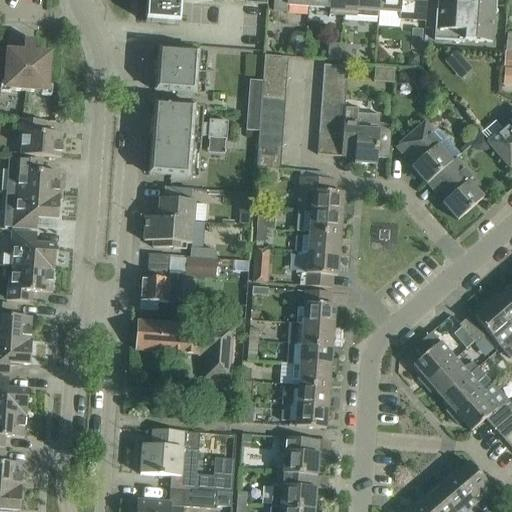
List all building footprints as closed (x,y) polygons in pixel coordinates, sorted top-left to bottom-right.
[(146,0),(145,23),(179,25),(180,0),(206,0),(212,0),(146,0)] [(287,6),(308,8),(308,0),(273,0),(272,11),(287,12),(287,6)] [(329,15),(343,16),(343,0),(308,0),(308,8),(329,9),(329,15)] [(377,18),(378,12),(378,0),(343,0),(343,16),(377,18)] [(378,0),(378,12),(379,12),(378,26),(398,28),(398,19),(425,21),(426,0),(378,0)] [(463,43),(464,41),(466,0),(438,0),(438,11),(436,11),(434,41),(463,43)] [(466,0),(464,41),(492,43),(493,15),(496,15),(496,0),(466,0)] [(411,41),(410,51),(420,51),(421,41),(411,41)] [(328,44),(327,60),(340,61),(341,45),(328,44)] [(155,91),(204,95),(208,53),(158,49),(155,91)] [(33,53),(32,55),(32,60),(23,59),(24,53),(6,51),(3,85),(8,91),(41,93),(47,88),(51,55),(33,53)] [(456,51),(444,61),(460,79),(471,69),(456,51)] [(407,59),(407,65),(418,66),(418,55),(412,55),(407,59)] [(263,68),(287,69),(288,58),(264,56),(263,68)] [(322,77),(346,79),(347,67),(323,65),(322,77)] [(287,69),(263,68),(263,79),(286,81),(287,69)] [(511,69),(504,69),(503,86),(511,86),(511,69)] [(398,74),(398,85),(415,87),(416,75),(398,74)] [(322,77),(322,88),(346,90),(346,79),(322,77)] [(262,81),(262,90),(286,92),(286,81),(263,79),(262,81)] [(259,132),(259,123),(260,112),(261,101),(262,90),(262,81),(249,80),(245,131),(259,132)] [(345,101),(346,90),(322,88),(321,99),(345,101)] [(261,101),(285,103),(286,92),(262,90),(261,101)] [(321,99),(320,110),(344,112),(344,108),(345,101),(321,99)] [(260,112),(284,114),(285,103),(261,101),(260,112)] [(223,154),(224,142),(226,142),(227,122),(209,121),(208,125),(202,124),(203,107),(154,103),(149,175),(198,179),(201,137),(207,138),(207,141),(208,141),(207,153),(223,154)] [(376,165),(377,158),(388,159),(391,126),(379,125),(379,116),(358,114),(358,109),(344,108),(344,112),(343,123),(342,134),(342,146),(341,157),(342,157),(342,152),(354,153),(354,164),(376,165)] [(319,121),(343,123),(344,112),(320,110),(319,121)] [(511,111),(497,125),(502,131),(487,143),(511,171),(511,111)] [(259,123),(283,125),(284,114),(260,112),(259,123)] [(44,122),(20,120),(19,132),(22,132),(21,156),(60,158),(62,134),(43,133),(44,122)] [(318,133),(342,134),(343,123),(319,121),(318,133)] [(259,123),(259,132),(258,135),(282,136),(283,125),(259,123)] [(426,185),(430,181),(456,159),(459,155),(449,143),(449,139),(448,138),(444,138),(439,131),(435,131),(433,133),(424,123),(396,148),(404,158),(412,151),(420,160),(411,168),(426,185)] [(318,133),(318,144),(342,146),(342,134),(318,133)] [(282,136),(258,135),(258,146),(281,147),(282,136)] [(318,144),(317,155),(341,157),(342,146),(318,144)] [(281,147),(258,146),(257,157),(281,159),(281,147)] [(281,159),(257,157),(256,168),(267,169),(280,170),(281,159)] [(8,159),(6,193),(59,197),(59,196),(57,196),(59,173),(40,172),(41,161),(8,159)] [(473,179),(456,159),(430,181),(438,190),(435,193),(436,194),(443,187),(451,196),(442,204),(457,221),(483,199),(469,183),(473,179)] [(256,168),(255,179),(256,179),(258,179),(261,180),(265,177),(266,176),(267,169),(256,168)] [(296,212),(304,212),(341,215),(343,194),(334,193),(335,181),(299,178),(296,212)] [(59,197),(6,193),(3,228),(36,230),(37,219),(58,221),(59,197)] [(240,194),(239,202),(251,202),(251,194),(240,194)] [(159,200),(158,220),(193,222),(194,202),(159,200)] [(340,236),(341,215),(304,212),(303,228),(310,229),(309,233),(340,236)] [(240,214),(238,226),(248,227),(249,215),(240,214)] [(257,217),(256,229),(266,230),(267,218),(257,217)] [(191,245),(193,222),(158,220),(145,219),(144,242),(153,242),(153,248),(168,249),(169,249),(169,244),(191,245)] [(265,243),(266,230),(256,229),(255,242),(265,243)] [(13,267),(54,270),(56,246),(35,245),(36,234),(12,233),(11,244),(15,245),(13,267)] [(302,237),(301,253),(338,256),(340,236),(309,233),(309,238),(302,237)] [(191,250),(191,258),(215,260),(216,251),(191,250)] [(299,286),(311,287),(331,289),(332,276),(337,277),(338,256),(301,253),(296,253),(295,274),(300,274),(299,286)] [(147,266),(169,268),(169,257),(148,256),(147,266)] [(168,272),(169,268),(147,266),(147,277),(168,278),(168,272)] [(54,271),(54,270),(13,267),(11,289),(8,289),(7,301),(31,303),(32,292),(50,293),(52,271),(54,271)] [(253,267),(252,283),(263,284),(267,284),(268,268),(253,267)] [(168,272),(168,278),(168,280),(141,279),(140,302),(160,303),(180,304),(182,274),(168,272)] [(251,288),(251,296),(267,297),(268,289),(251,288)] [(511,295),(507,290),(498,298),(495,294),(488,300),(511,328),(511,295)] [(296,325),(333,327),(334,306),(330,306),(331,294),(305,292),(304,309),(297,309),(296,324),(296,325)] [(510,347),(511,344),(511,328),(488,300),(480,307),(484,311),(474,319),(497,346),(498,345),(510,359),(511,356),(511,350),(511,349),(510,347)] [(0,339),(31,342),(31,341),(29,341),(31,318),(12,317),(13,306),(0,304),(0,339)] [(484,337),(467,318),(459,326),(475,345),(484,337)] [(233,329),(150,323),(138,322),(135,351),(206,356),(204,379),(229,380),(233,329)] [(296,325),(296,324),(288,323),(286,344),(295,344),(295,345),(331,348),(333,327),(296,325)] [(248,329),(247,341),(258,342),(259,330),(248,329)] [(424,386),(454,360),(432,334),(414,350),(421,359),(413,366),(421,376),(417,379),(424,386)] [(30,365),(31,342),(0,339),(0,374),(8,375),(9,364),(30,365)] [(257,363),(258,342),(247,341),(246,362),(257,363)] [(286,365),(293,365),(330,368),(331,348),(295,345),(288,344),(286,365)] [(461,368),(454,360),(424,386),(430,394),(434,390),(442,399),(477,368),(472,363),(461,368)] [(298,382),(298,386),(328,388),(330,368),(293,365),(292,382),(298,382)] [(482,374),(477,368),(442,399),(450,408),(446,412),(452,419),(482,392),(475,384),(482,374)] [(241,369),(240,381),(250,381),(251,369),(241,369)] [(0,413),(26,416),(28,392),(7,390),(8,379),(0,378),(0,413)] [(250,403),(252,383),(240,382),(239,403),(243,403),(250,403)] [(327,409),(328,388),(298,386),(298,391),(283,390),(282,405),(327,409)] [(497,409),(482,392),(452,419),(459,426),(462,423),(471,432),(485,420),(495,431),(511,416),(511,413),(506,407),(503,403),(497,409)] [(253,403),(250,403),(243,403),(242,424),(251,424),(253,403)] [(325,430),(327,409),(282,405),(281,421),(295,422),(295,428),(325,430)] [(26,416),(0,413),(0,448),(3,448),(4,437),(22,438),(24,416),(26,416)] [(511,430),(511,416),(495,431),(502,439),(511,430)] [(511,445),(511,430),(502,439),(510,448),(511,445)] [(180,478),(182,463),(197,464),(199,434),(152,431),(151,452),(142,451),(140,475),(180,478)] [(249,449),(250,436),(241,436),(240,449),(249,449)] [(277,473),(316,476),(318,454),(307,454),(308,442),(312,442),(312,441),(280,438),(278,460),(284,460),(283,473),(277,473)] [(0,486),(21,488),(19,488),(21,465),(2,463),(3,452),(0,452),(0,486)] [(448,474),(474,505),(483,497),(494,505),(500,499),(469,464),(459,472),(456,468),(448,474)] [(316,476),(277,473),(276,485),(271,485),(270,508),(314,511),(315,489),(304,488),(305,476),(316,477),(316,476)] [(444,484),(435,492),(452,511),(466,511),(474,505),(448,474),(441,480),(444,484)] [(233,479),(232,479),(190,475),(189,491),(216,493),(221,493),(230,494),(232,494),(233,479)] [(0,510),(18,511),(19,511),(21,488),(0,486),(0,510)] [(182,511),(183,507),(215,509),(215,507),(216,493),(189,491),(173,490),(172,506),(169,506),(169,505),(138,503),(137,511),(182,511)] [(236,505),(247,506),(248,493),(237,492),(236,505)] [(452,511),(435,492),(427,500),(423,496),(416,502),(424,511),(452,511)] [(216,493),(215,507),(231,508),(232,494),(230,494),(221,493),(216,493)] [(424,511),(416,502),(408,509),(411,511),(424,511)]
